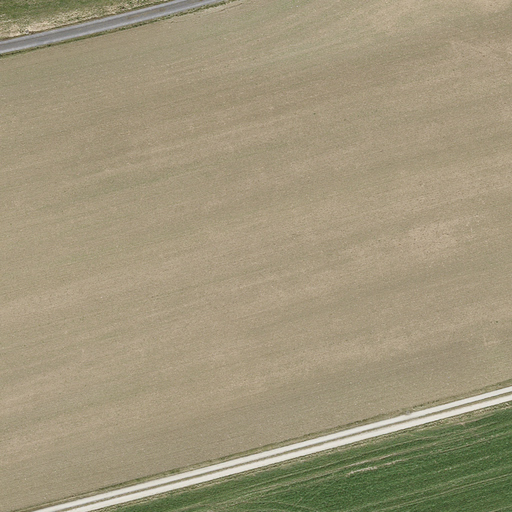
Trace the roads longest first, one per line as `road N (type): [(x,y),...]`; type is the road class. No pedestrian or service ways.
road 1 (track): [(60,511),(511,391)]
road 2 (track): [(180,0),(0,40)]
